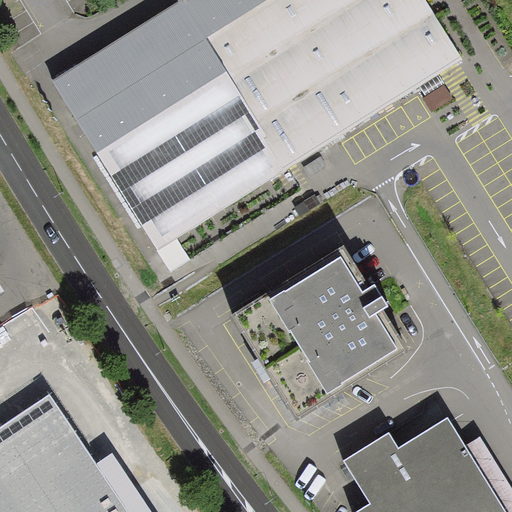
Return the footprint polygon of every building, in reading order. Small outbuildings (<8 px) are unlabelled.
[(181,0),(51,80),(154,246),(461,57),(425,0),(181,0)] [(268,294),(227,319),(291,423),(402,354),(382,323),(379,318),(391,311),(375,284),(363,292),(341,258),(272,301),(268,294)] [(126,511),(96,466),(50,397),(0,429),(0,511),(126,511)] [(391,433),(342,461),(368,502),(354,511),(510,511),(451,417),(401,449),(391,433)] [(150,511),(113,455),(96,466),(126,511),(150,511)]
